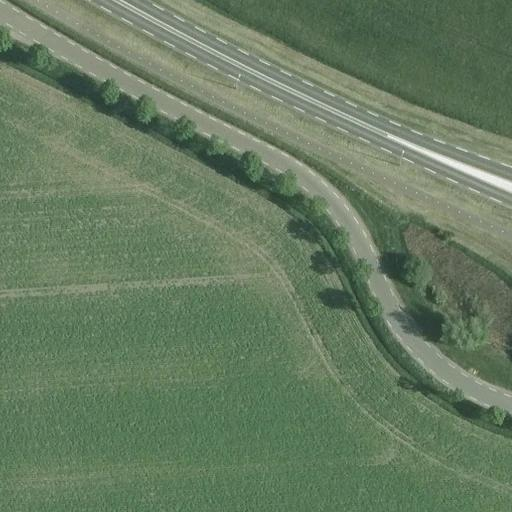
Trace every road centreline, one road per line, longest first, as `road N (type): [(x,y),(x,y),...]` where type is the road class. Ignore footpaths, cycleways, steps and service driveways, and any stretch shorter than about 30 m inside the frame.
road 1 (unclassified): [(0,5),(309,184),(342,224),(409,346),(466,391),(511,405)]
road 2 (primary): [(311,105),(113,0)]
road 3 (primary): [(311,105),(511,201)]
road 4 (primary): [(511,176),(311,105)]
